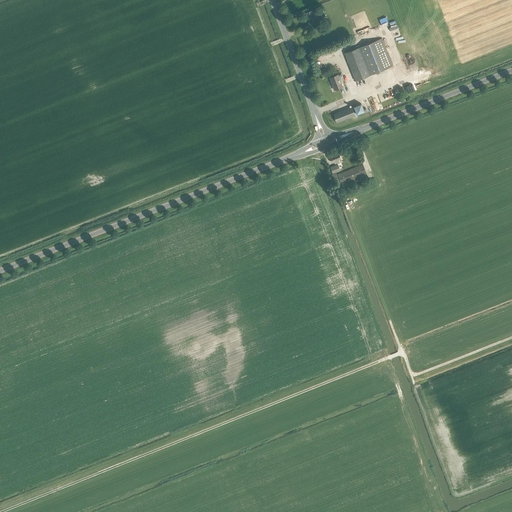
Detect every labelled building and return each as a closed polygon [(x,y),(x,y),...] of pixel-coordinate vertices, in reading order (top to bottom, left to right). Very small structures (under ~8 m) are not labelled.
[(310,25),(317,22),(313,10),(305,13),(310,25)] [(356,81),(370,75),(393,66),(382,38),(345,53),(356,81)] [(427,77),(433,74),(430,68),(424,71),(427,77)] [(335,90),(343,87),(338,74),(330,78),(335,90)] [(357,114),(364,111),(361,103),(353,106),(357,114)] [(337,122),(355,115),(352,106),(334,113),(337,122)] [(340,162),(339,160),(341,159),(339,154),(330,157),(332,163),(334,162),(335,164),(340,162)] [(330,167),(332,174),(340,170),(339,168),(341,168),(340,166),(339,166),(338,164),(330,167)] [(343,188),(368,178),(363,164),(337,174),(343,188)] [(336,187),(341,185),(336,173),(331,175),(336,187)]
